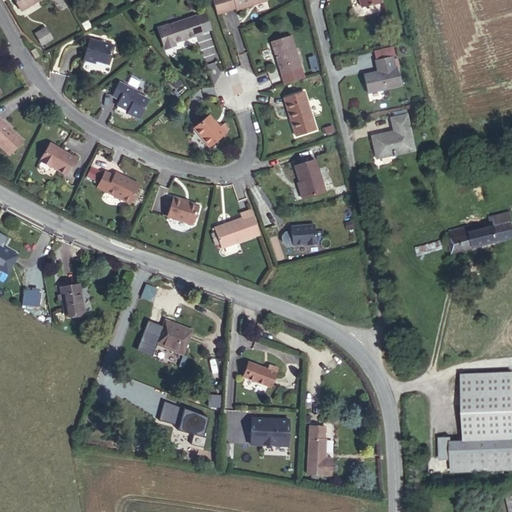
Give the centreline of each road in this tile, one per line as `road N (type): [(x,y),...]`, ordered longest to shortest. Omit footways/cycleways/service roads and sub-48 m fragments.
road 1 (secondary): [(366,358),(334,331),(70,229),(0,191)]
road 2 (residential): [(0,14),(38,80),(69,111),(121,146),(173,165),(226,175),(246,166),(252,144),(236,86)]
road 3 (residential): [(314,0),(382,308),(366,358)]
road 4 (secondary): [(396,511),(392,414),(366,358)]
